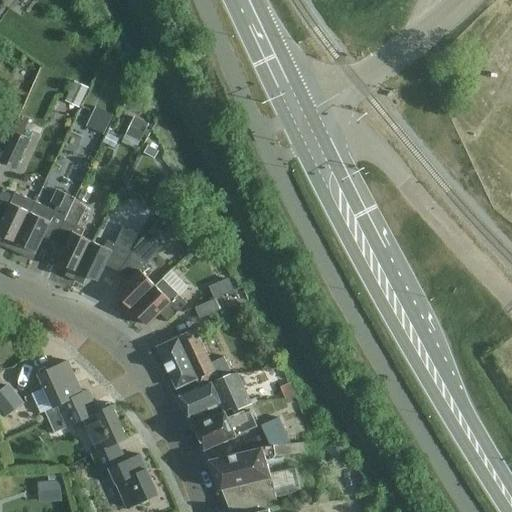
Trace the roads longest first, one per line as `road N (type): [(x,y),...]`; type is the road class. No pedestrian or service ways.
road 1 (secondary): [(302,121),(430,367),(511,504)]
road 2 (residential): [(198,511),(180,440),(136,368),(87,328),(0,284)]
road 3 (unclassified): [(302,121),(469,0)]
road 4 (secondary): [(242,0),(302,121)]
